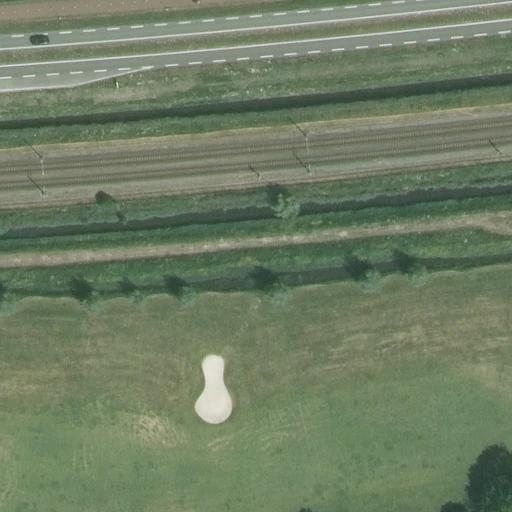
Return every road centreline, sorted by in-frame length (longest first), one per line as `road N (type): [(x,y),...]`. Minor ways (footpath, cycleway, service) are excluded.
road 1 (secondary): [(0,72),(511,24)]
road 2 (secondary): [(473,0),(0,42)]
